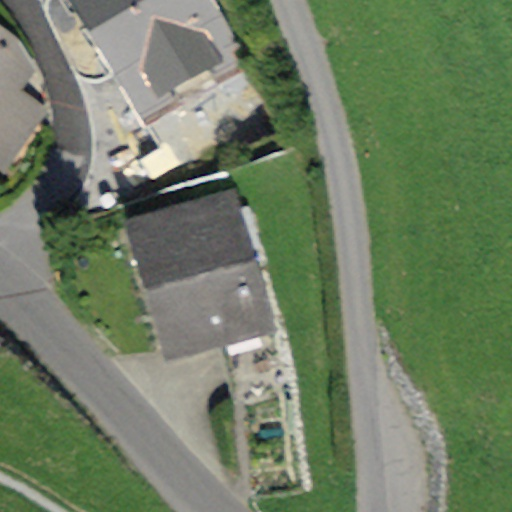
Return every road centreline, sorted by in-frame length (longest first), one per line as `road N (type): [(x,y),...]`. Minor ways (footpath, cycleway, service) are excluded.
road 1 (unclassified): [(376,511),(351,235),(326,114),(280,0)]
road 2 (unclassified): [(0,306),(63,362),(200,511)]
